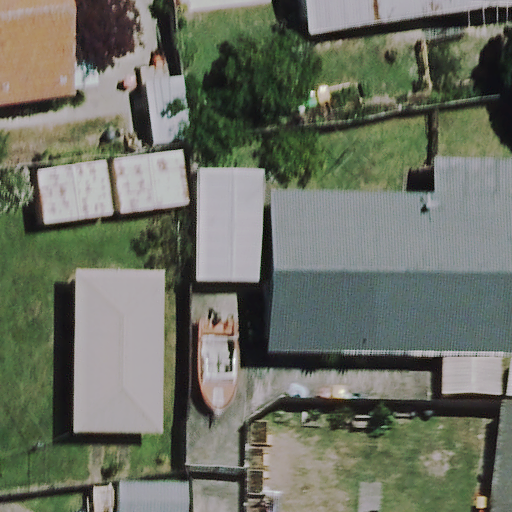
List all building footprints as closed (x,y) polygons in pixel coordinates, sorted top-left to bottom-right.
[(0,0),(0,115),(49,111),(38,0),(0,0)] [(511,10),(511,0),(283,0),(290,46),(511,10)] [(174,217),(166,162),(21,182),(28,237),(174,217)] [(511,415),(511,376),(495,376),(501,211),(252,202),(253,180),(184,178),(180,285),(249,287),(247,361),(437,368),(435,413),(511,415)] [(145,284),(60,283),(58,441),(143,442),(145,284)] [(511,511),(511,431),(483,430),(476,511),(511,511)]
